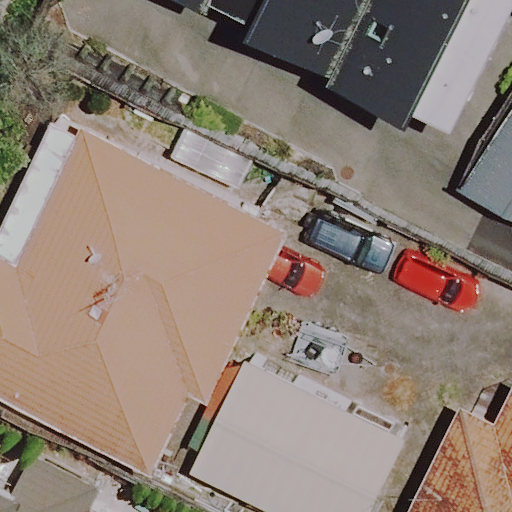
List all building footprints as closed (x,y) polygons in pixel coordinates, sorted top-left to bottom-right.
[(511,0),(217,0),(460,121),(511,16),(511,0)] [(511,97),(456,177),(511,216),(511,97)] [(288,220),(38,105),(0,187),(0,383),(159,457),(198,374),(213,381),(288,220)] [(359,511),(397,435),(252,365),(198,475),(274,511),(359,511)] [(511,511),(511,385),(469,365),(401,511),(511,511)] [(88,511),(37,487),(0,469),(0,511),(88,511)]
